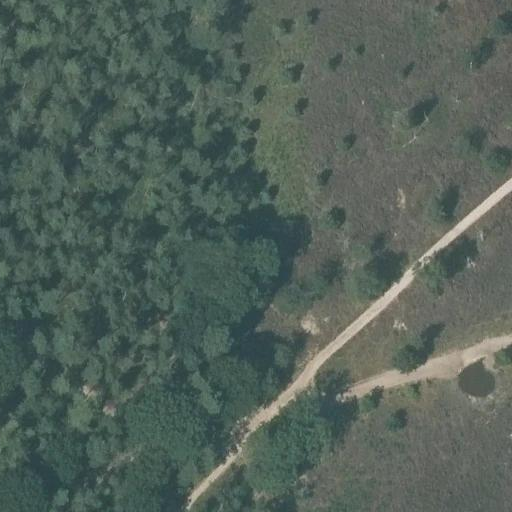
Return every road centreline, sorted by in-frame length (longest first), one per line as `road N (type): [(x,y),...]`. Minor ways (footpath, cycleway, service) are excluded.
road 1 (track): [(0,330),(151,454),(511,345)]
road 2 (track): [(182,507),(316,363),(511,185)]
